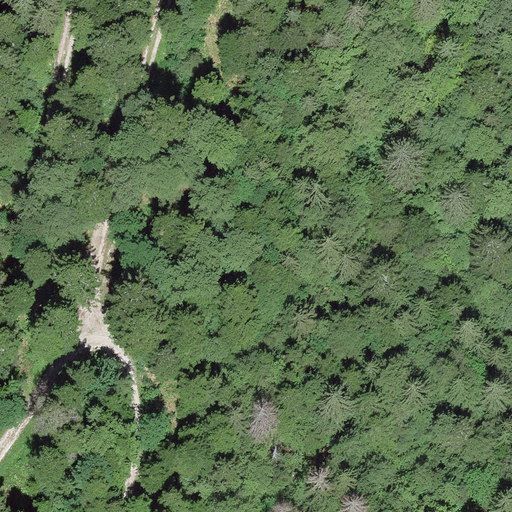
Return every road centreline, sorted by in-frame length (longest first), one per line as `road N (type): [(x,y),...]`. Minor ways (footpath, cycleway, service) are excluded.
road 1 (track): [(0,455),(87,324),(103,221),(168,0)]
road 2 (track): [(101,338),(59,270),(40,190),(74,0)]
road 3 (track): [(101,338),(135,400),(123,511)]
